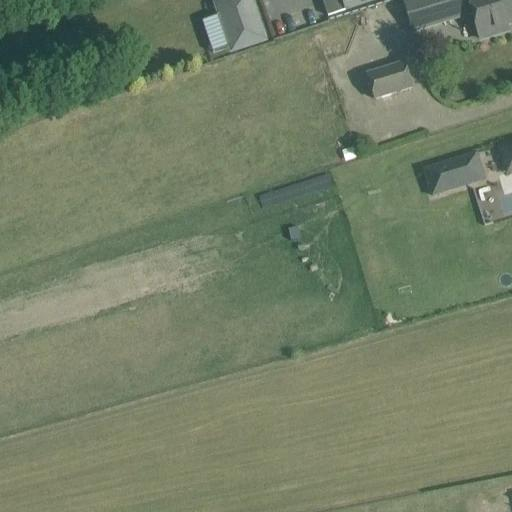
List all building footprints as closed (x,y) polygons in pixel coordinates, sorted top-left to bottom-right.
[(222,15),(203,22),(213,53),(233,47),(233,49),(261,39),(247,0),(237,0),(219,6),(222,15)] [(322,0),(328,17),(376,0),(322,0)] [(511,0),(411,0),(402,3),(412,34),(473,15),(481,40),(508,31),(506,26),(511,23),(511,0)] [(304,80),(330,72),(319,34),(293,41),(304,80)] [(413,89),(404,62),(365,74),(374,101),(413,89)] [(511,145),(500,149),(508,175),(511,173),(511,145)] [(477,156),(425,172),(433,198),(485,182),(477,156)]
